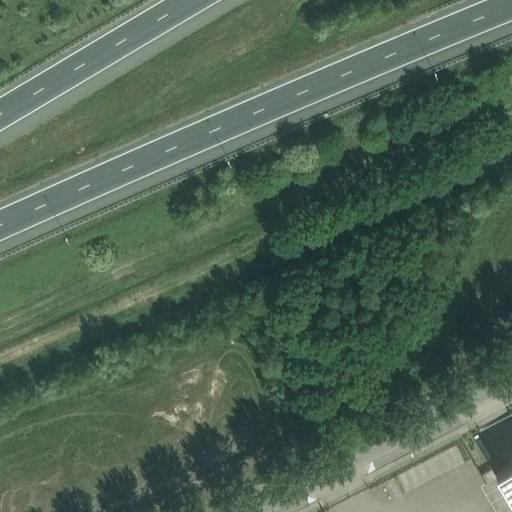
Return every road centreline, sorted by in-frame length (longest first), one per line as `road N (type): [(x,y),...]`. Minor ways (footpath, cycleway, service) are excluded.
road 1 (track): [(511,109),(0,357)]
road 2 (motorway): [(0,230),(511,9)]
road 3 (unclassified): [(251,511),(511,377)]
road 4 (motorway): [(0,124),(204,0)]
road 5 (unknown): [(349,461),(368,492),(386,503),(462,511)]
